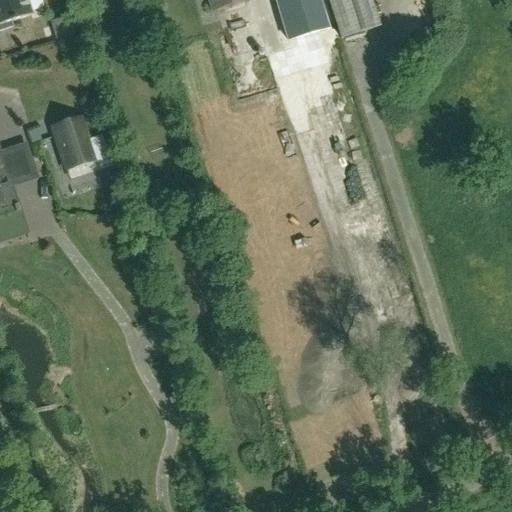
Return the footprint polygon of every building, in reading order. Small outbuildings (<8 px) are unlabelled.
[(0,0),(0,32),(13,28),(12,23),(33,16),(28,0),(0,0)] [(207,0),(211,13),(250,2),(249,0),(207,0)] [(327,0),(340,40),(378,28),(369,0),(327,0)] [(179,30),(165,35),(169,45),(183,41),(179,30)] [(249,57),(264,51),(255,30),(240,36),(249,57)] [(76,167),(86,172),(96,169),(94,164),(109,159),(101,137),(94,139),(95,143),(88,145),(79,120),(53,128),(67,170),(76,167)] [(33,176),(24,148),(0,155),(0,222),(18,217),(16,212),(18,211),(17,207),(15,207),(8,184),(33,176)] [(7,225),(10,244),(36,240),(33,221),(7,225)]
